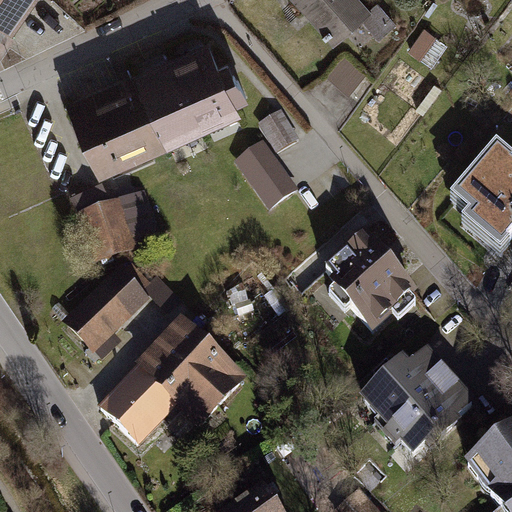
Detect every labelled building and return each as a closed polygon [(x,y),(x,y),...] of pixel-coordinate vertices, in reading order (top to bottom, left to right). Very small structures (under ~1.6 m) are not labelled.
[(32,0),(0,0),(0,26),(10,33),(32,0)] [(363,0),(294,0),(334,43),(362,19),(372,9),(363,0)] [(372,9),(362,19),(379,38),(396,22),(378,3),(372,9)] [(435,38),(423,29),(409,49),(421,58),(435,38)] [(218,63),(207,38),(169,56),(203,131),(241,114),(237,105),(248,100),(229,58),(218,63)] [(367,75),(344,55),(326,76),(349,96),(367,75)] [(166,147),(203,131),(169,56),(132,72),(166,147)] [(166,147),(132,72),(64,102),(98,178),(166,147)] [(281,112),(259,125),(275,154),(297,141),(281,112)] [(234,163),(270,213),(299,193),(263,142),(234,163)] [(461,221),(498,254),(511,238),(511,165),(510,164),(511,162),(511,159),(496,146),(449,199),(467,214),(461,221)] [(163,240),(142,193),(79,221),(99,268),(163,240)] [(378,252),(364,237),(325,273),(333,282),(328,286),(333,291),(329,295),(345,312),(349,309),(374,336),(418,295),(394,269),(398,265),(382,248),(378,252)] [(94,356),(147,304),(116,273),(64,325),(94,356)] [(198,429),(243,383),(183,325),(137,371),(172,405),(198,429)] [(465,416),(413,360),(353,416),(405,472),(465,416)] [(134,445),(172,405),(137,371),(99,411),(134,445)] [(511,511),(511,431),(465,467),(499,511),(511,511)] [(276,511),(262,492),(234,511),(276,511)]
